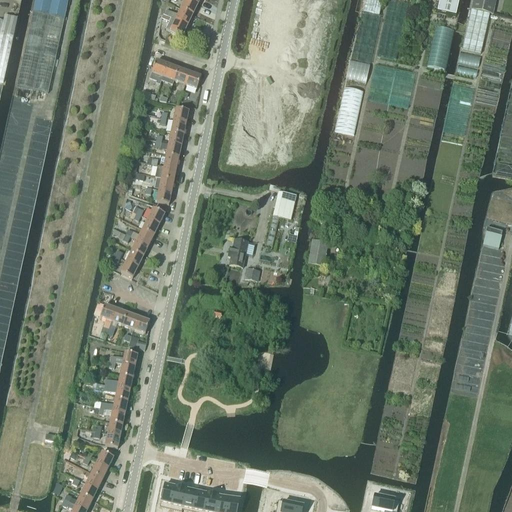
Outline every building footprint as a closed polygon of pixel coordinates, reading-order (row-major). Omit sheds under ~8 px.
[(35,0),(24,51),(16,88),(47,95),(55,58),(68,0),(35,0)] [(317,0),(305,0),(303,12),(325,16),(328,2),(317,0)] [(365,0),(363,14),(379,17),(382,0),(365,0)] [(439,0),(437,14),(455,18),(459,0),(439,0)] [(473,0),(471,11),(464,41),(462,52),(480,56),(483,45),(490,15),(492,16),(495,0),(473,0)] [(181,12),(192,17),(197,7),(186,1),(181,12)] [(167,12),(164,17),(168,19),(171,20),(187,28),(192,17),(181,12),(178,17),(167,12)] [(303,12),(300,25),(322,30),(325,16),(303,12)] [(4,16),(3,23),(1,34),(14,37),(18,19),(4,16)] [(171,20),(166,31),(170,33),(182,39),(187,28),(171,20)] [(0,21),(0,83),(3,84),(14,37),(1,34),(3,23),(0,21)] [(300,25),(297,39),(319,43),(322,30),(300,25)] [(297,39),(294,52),(316,57),(319,43),(297,39)] [(294,52),(291,66),(313,71),(316,57),(294,52)] [(151,75),(149,81),(157,84),(156,85),(160,87),(161,83),(167,67),(156,63),(151,75)] [(291,66),(289,80),(310,84),(313,71),(291,66)] [(167,67),(161,83),(172,87),(174,83),(178,71),(167,67)] [(178,71),(174,83),(185,87),(189,75),(178,71)] [(189,75),(185,87),(196,91),(201,79),(189,75)] [(289,80),(286,93),(308,98),(310,84),(289,80)] [(247,90),(244,104),(265,109),(268,95),(247,90)] [(286,93),(283,107),(305,112),(308,98),(286,93)] [(244,104),(241,118),(263,122),(265,109),(244,104)] [(176,111),(173,123),(186,125),(188,114),(176,111)] [(241,118),(238,131),(260,136),(263,122),(241,118)] [(173,123),(171,134),(183,137),(186,125),(173,123)] [(238,131),(235,145),(257,149),(260,136),(238,131)] [(171,134),(168,146),(181,149),(183,137),(171,134)] [(235,145),(232,159),(254,163),(257,149),(235,145)] [(168,146),(166,158),(178,160),(181,149),(168,146)] [(166,158),(163,169),(176,172),(178,160),(166,158)] [(157,168),(155,180),(161,181),(173,184),(176,172),(163,169),(157,168)] [(143,183),(144,178),(132,175),(131,180),(143,183)] [(161,181),(158,193),(171,195),(173,184),(161,181)] [(158,193),(156,204),(168,207),(171,195),(158,193)] [(273,217),(267,247),(272,248),(279,218),(291,221),(296,198),(278,194),(273,217)] [(132,215),(136,216),(141,219),(144,213),(135,209),(132,215)] [(153,211),(147,222),(159,227),(164,217),(153,211)] [(147,222),(142,232),(154,238),(159,227),(147,222)] [(125,238),(130,240),(133,241),(136,235),(128,232),(125,238)] [(142,232),(137,243),(148,249),(154,238),(142,232)] [(117,240),(117,241),(123,243),(125,238),(120,235),(117,240)] [(482,247),(498,252),(502,239),(486,235),(482,247)] [(229,250),(227,259),(230,260),(228,268),(242,270),(245,258),(252,259),(255,246),(234,242),(232,250),(229,250)] [(137,243),(131,253),(143,259),(148,249),(137,243)] [(324,270),(328,246),(311,243),(307,267),(324,270)] [(118,253),(115,259),(120,261),(123,256),(118,253)] [(131,253),(126,264),(137,270),(143,259),(131,253)] [(118,267),(120,261),(115,259),(112,264),(118,267)] [(126,264),(120,275),(132,281),(137,270),(126,264)] [(247,271),(245,281),(244,282),(257,284),(260,273),(247,271)] [(104,307),(100,319),(105,322),(103,328),(108,330),(111,324),(116,312),(104,307)] [(116,312),(111,324),(117,326),(122,328),(127,316),(116,312)] [(127,316),(122,328),(133,332),(138,320),(127,316)] [(138,320),(133,332),(145,336),(149,324),(138,320)] [(103,328),(99,339),(105,341),(106,341),(107,336),(109,331),(108,330),(103,328)] [(132,338),(128,348),(135,351),(135,350),(137,344),(139,340),(132,338)] [(111,358),(110,364),(115,365),(135,369),(137,357),(125,355),(123,361),(111,358)] [(132,381),(135,369),(122,367),(120,378),(132,381)] [(105,381),(104,387),(130,392),(132,381),(120,378),(118,384),(105,381)] [(104,387),(103,393),(116,396),(115,401),(127,404),(130,392),(104,387)] [(101,404),(99,410),(125,416),(127,404),(115,401),(113,407),(101,404)] [(99,410),(98,416),(111,419),(110,425),(122,427),(125,416),(99,410)] [(110,425),(107,436),(120,439),(122,427),(110,425)] [(107,436),(104,448),(117,451),(120,439),(107,436)] [(88,454),(85,459),(90,462),(93,457),(88,454)] [(102,454),(96,465),(108,471),(113,460),(102,454)] [(88,468),(90,462),(85,459),(82,465),(88,468)] [(96,465),(91,476),(103,481),(108,471),(96,465)] [(82,477),(79,483),(86,486),(97,492),(103,481),(91,476),(89,480),(82,477)] [(86,486),(81,497),(92,502),(97,492),(86,486)] [(162,498),(159,508),(170,511),(175,488),(164,486),(163,491),(162,491),(160,498),(162,498)] [(175,488),(170,511),(176,511),(181,511),(186,490),(175,488)] [(186,490),(181,511),(182,511),(188,511),(192,511),(196,492),(186,490)] [(196,492),(192,511),(203,511),(207,494),(206,494),(196,492)] [(207,494),(203,511),(214,511),(218,497),(207,494)] [(66,496),(64,502),(84,511),(87,511),(92,502),(81,497),(77,503),(72,501),(72,499),(66,496)] [(374,497),(371,510),(378,511),(381,511),(396,511),(399,502),(388,500),(389,498),(380,496),(380,498),(374,497)] [(218,497),(214,511),(225,511),(228,499),(218,497)] [(228,499),(225,511),(236,511),(239,501),(228,499)] [(84,511),(64,502),(61,507),(66,510),(67,509),(71,511),(84,511)] [(278,502),(275,511),(301,511),(303,507),(297,506),(297,504),(289,502),(289,504),(278,502)]
